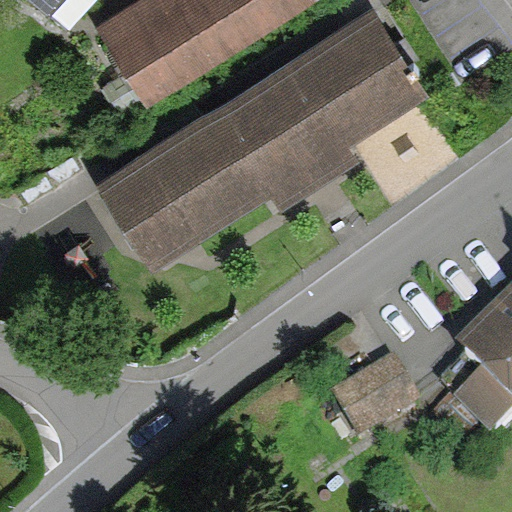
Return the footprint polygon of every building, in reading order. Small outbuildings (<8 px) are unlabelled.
[(93,0),(32,0),(66,30),(93,0)] [(124,0),(83,25),(130,107),(309,0),(124,0)] [(98,185),(152,271),(308,174),(428,100),(374,14),(98,185)] [(491,441),(511,419),(511,304),(436,376),(491,441)] [(333,390),(360,440),(423,407),(396,356),(333,390)]
